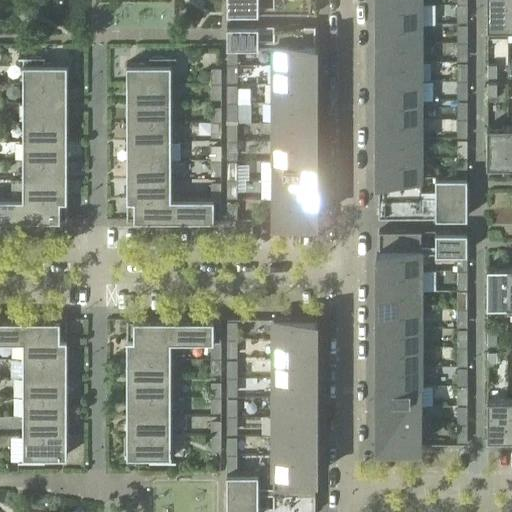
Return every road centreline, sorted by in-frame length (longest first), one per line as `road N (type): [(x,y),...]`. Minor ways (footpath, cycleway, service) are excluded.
road 1 (residential): [(350,272),(351,0)]
road 2 (residential): [(99,272),(350,272)]
road 3 (residential): [(99,272),(99,34)]
road 4 (residential): [(349,493),(350,272)]
road 5 (residential): [(99,470),(99,272)]
road 6 (residential): [(511,494),(349,493)]
